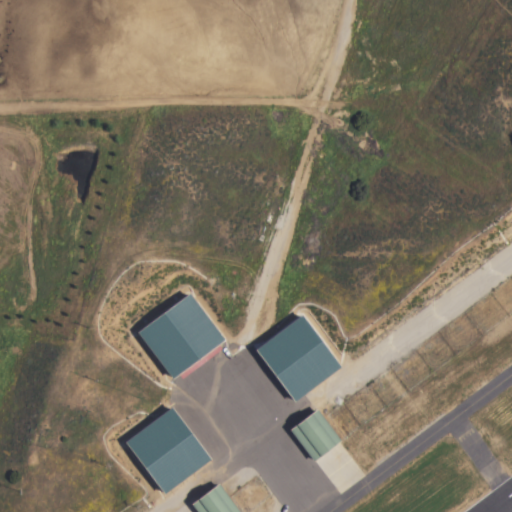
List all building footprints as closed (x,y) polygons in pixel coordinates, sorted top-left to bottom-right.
[(221,339),(168,378),(133,330),(186,292),(221,339)] [(337,366),(290,402),(251,349),(298,314),(337,366)] [(206,458),(160,494),(121,441),(168,406),(206,458)] [(339,440),(311,461),(287,429),(315,408),(339,440)] [(238,511),(195,511),(189,503),(216,482),(238,511)]
